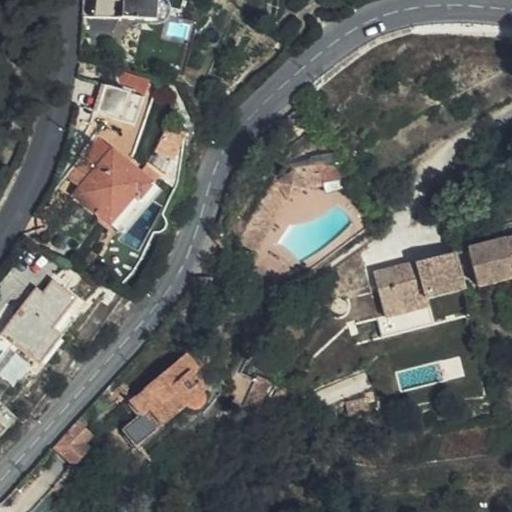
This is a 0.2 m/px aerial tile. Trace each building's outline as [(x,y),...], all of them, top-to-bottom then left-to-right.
[(169,0),(122,0),(122,17),(158,17),(166,14),(170,10),(171,5),(169,0)] [(120,69),(96,61),(111,83),(127,89),(131,77),(119,73),(120,69)] [(84,103),(92,106),(99,80),(92,78),(84,103)] [(127,89),(111,83),(99,80),(92,106),(119,114),(127,89)] [(179,155),(190,126),(168,118),(157,146),(179,155)] [(148,201),(163,184),(149,172),(112,144),(98,160),(79,182),(70,192),(115,228),(142,195),(148,201)] [(67,170),(79,182),(98,160),(85,151),(67,170)] [(336,163),(307,167),(309,178),(312,178),(313,187),(340,182),(336,163)] [(149,172),(163,184),(167,178),(154,166),(149,172)] [(309,178),(307,167),(290,171),(291,177),(274,187),(269,184),(229,243),(246,255),(283,201),(298,192),(314,191),(313,187),(312,178),(309,178)] [(511,277),(511,234),(466,246),(475,283),(511,274),(511,277)] [(380,314),(382,314),(426,302),(425,297),(462,287),(453,250),(371,271),(380,314)] [(71,310),(80,297),(56,280),(46,293),(39,288),(5,336),(36,358),(46,365),(67,335),(57,329),(71,310)] [(57,329),(67,335),(79,317),(71,310),(57,329)] [(134,417),(120,429),(133,446),(156,428),(158,429),(188,405),(194,408),(198,408),(202,405),(205,400),(205,396),(202,390),(189,376),(197,369),(186,357),(125,405),(134,417)] [(371,409),(369,401),(376,399),(372,385),(360,389),(362,394),(343,399),(348,416),(371,409)] [(71,423),(45,451),(65,470),(84,452),(81,446),(88,439),(71,423)]
